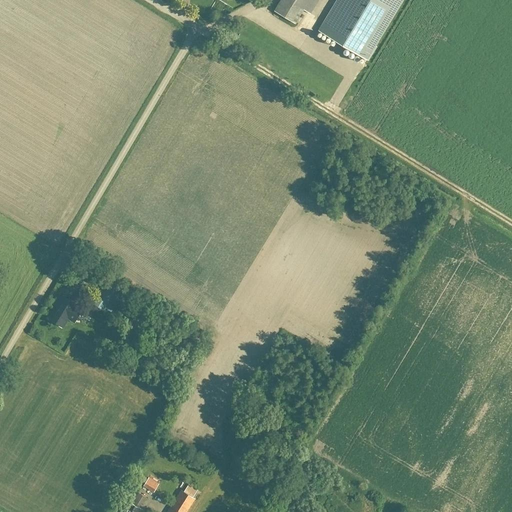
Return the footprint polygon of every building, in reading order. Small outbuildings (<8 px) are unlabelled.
[(281,0),(274,12),(295,24),(303,11),(310,15),(318,0),(281,0)] [(402,0),(337,0),(318,32),(366,61),(402,0)] [(118,290),(105,283),(91,305),(104,312),(118,290)] [(70,316),(76,306),(62,298),(55,309),(56,310),(50,320),(61,327),(69,315),(70,316)] [(150,475),(149,476),(142,487),(153,494),(158,485),(153,482),(155,479),(150,475)] [(181,490),(167,511),(186,511),(195,499),(181,490)] [(138,494),(132,505),(128,502),(121,511),(141,511),(142,511),(137,508),(139,504),(142,506),(146,499),(138,494)]
